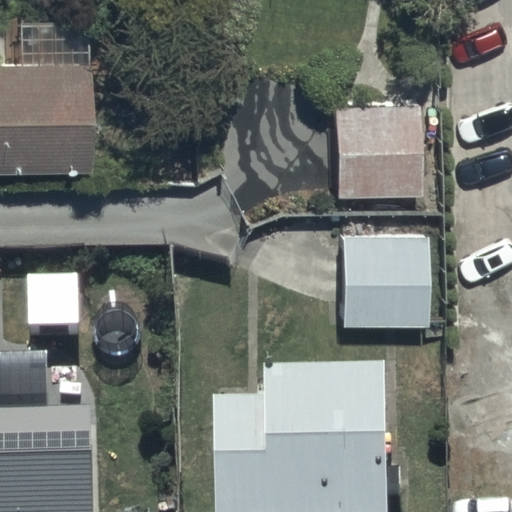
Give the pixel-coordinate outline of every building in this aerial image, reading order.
[(74,54),(0,56),(0,175),(78,173),(74,54)] [(414,206),(412,101),(328,103),(330,193),(339,193),(339,207),(414,206)] [(415,319),(413,232),(326,234),(328,321),(415,319)] [(371,511),(371,376),(249,377),(250,413),(199,413),(199,511),(371,511)] [(0,511),(92,511),(90,404),(0,405),(0,511)]
